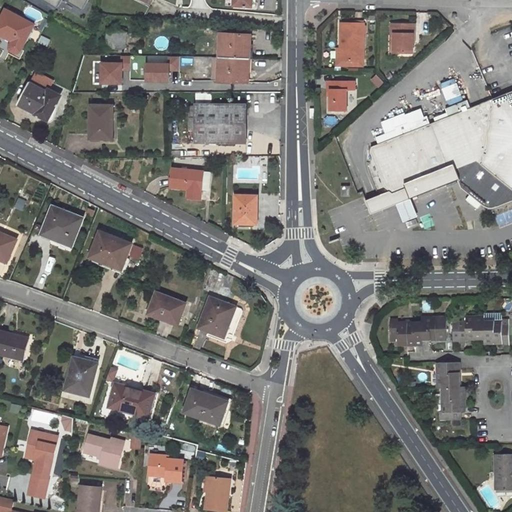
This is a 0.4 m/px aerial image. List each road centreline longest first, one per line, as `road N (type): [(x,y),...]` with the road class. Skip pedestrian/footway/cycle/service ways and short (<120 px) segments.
road 1 (residential): [(275,388),(0,287)]
road 2 (unknown): [(368,192),(353,150),(367,120),(508,0)]
road 3 (unclassified): [(229,256),(0,137)]
road 4 (tertiary): [(460,511),(364,369)]
road 5 (tertiary): [(325,269),(305,232),(298,140)]
road 6 (unclassified): [(511,277),(378,280)]
road 7 (unclassified): [(256,511),(275,388)]
